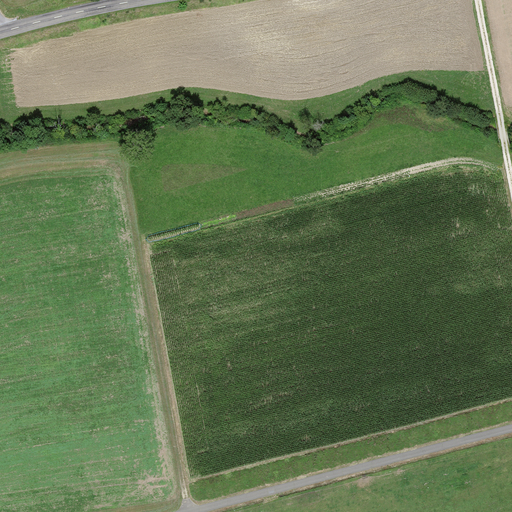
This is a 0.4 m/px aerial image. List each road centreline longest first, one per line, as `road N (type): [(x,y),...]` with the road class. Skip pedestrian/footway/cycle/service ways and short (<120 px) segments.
road 1 (track): [(511,429),(204,511)]
road 2 (track): [(188,511),(140,266)]
road 3 (track): [(475,0),(511,189)]
road 4 (tertiary): [(159,0),(0,33)]
